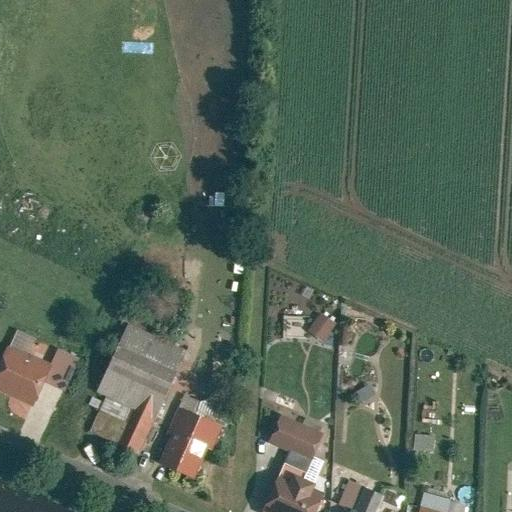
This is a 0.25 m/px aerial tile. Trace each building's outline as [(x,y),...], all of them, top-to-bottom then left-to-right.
[(326,341),(338,323),(321,312),(310,331),(326,341)] [(189,350),(129,323),(100,387),(140,405),(161,414),(189,350)] [(59,365),(16,346),(0,381),(0,387),(42,406),(52,382),(59,365)] [(70,390),(85,357),(66,349),(59,365),(52,382),(70,390)] [(161,414),(140,405),(125,439),(145,448),(161,414)] [(227,424),(186,406),(174,433),(179,435),(167,464),(201,479),(211,454),(214,455),(227,424)] [(331,432),(284,412),(273,439),(298,449),(320,458),(331,432)] [(436,452),(436,435),(416,435),(416,451),(436,452)] [(320,458),(298,449),(270,511),(325,511),(332,497),(322,493),(327,482),(312,476),(320,458)] [(344,503),(359,510),(371,485),(355,478),(344,503)] [(359,510),(364,511),(382,511),(390,494),(371,485),(359,510)] [(427,491),(420,511),(461,511),(464,502),(427,491)]
